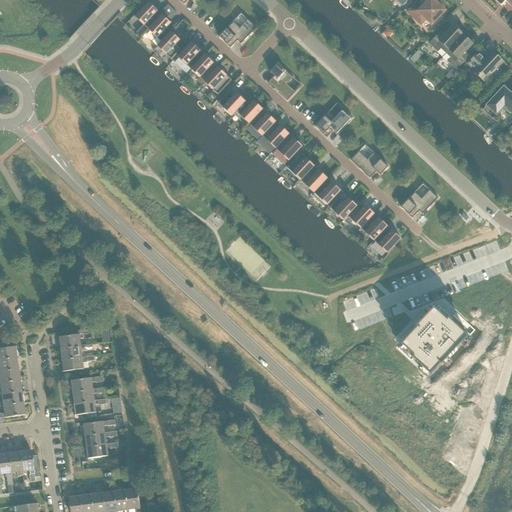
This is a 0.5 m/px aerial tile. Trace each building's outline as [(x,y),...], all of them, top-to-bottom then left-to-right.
[(447,10),(435,0),(426,0),(426,1),(425,0),(416,0),(406,12),(421,26),(425,21),(432,27),(447,10)] [(160,18),(155,14),(158,11),(149,3),(135,18),(149,30),(160,18)] [(241,44),(256,28),(241,14),(219,37),(230,48),(237,41),(241,44)] [(162,43),(171,33),(167,28),(171,23),(162,15),(160,18),(149,30),(162,42),(162,43)] [(445,53),(463,35),(453,26),(442,38),(438,34),(428,44),(437,52),(441,49),(445,53)] [(162,43),(162,42),(157,47),(171,60),(181,50),(176,45),(180,40),(171,33),(162,43)] [(463,35),(445,53),(450,58),(447,61),(456,70),(466,60),(461,56),(472,44),(463,35)] [(191,70),(205,56),(192,43),(178,58),(191,70)] [(503,62),(491,51),(485,58),(479,53),(468,64),(474,70),(473,71),(485,82),(490,76),(493,79),(496,79),(501,73),(501,71),(498,68),(503,62)] [(205,83),(218,68),(205,56),(191,70),(205,83)] [(287,101),(301,86),(278,64),(270,72),(274,76),(268,83),(287,101)] [(218,68),(205,83),(218,95),(232,80),(218,68)] [(511,92),(510,93),(504,88),(483,110),(493,119),(505,106),(507,108),(506,111),(510,114),(511,113),(511,92)] [(236,112),(245,102),(237,94),(234,96),(229,91),(218,103),(232,116),(236,112)] [(471,111),(478,104),(472,99),(465,106),(471,111)] [(249,124),(263,109),(254,101),(250,106),(245,102),(236,112),(249,124)] [(337,134),(352,118),(337,103),(315,127),(326,138),(333,131),(337,134)] [(273,124),(274,124),(276,122),(263,109),(249,124),(262,136),(273,124)] [(278,129),(274,124),(273,124),(262,136),(275,149),(289,134),(281,126),(278,129)] [(289,134),(275,149),(277,150),(273,154),(284,164),(288,161),(289,161),(302,146),(289,134)] [(380,176),(388,167),(365,145),(350,160),(370,178),(376,172),(380,176)] [(310,171),(314,166),(306,158),(303,161),(298,156),(287,168),(300,181),(310,171)] [(314,193),(327,178),(319,171),(315,175),(310,171),(300,181),(314,193)] [(327,178),(314,193),(327,206),(341,191),(327,178)] [(423,214),(438,198),(423,184),(401,207),(412,218),(419,211),(423,214)] [(347,216),(357,206),(348,198),(344,203),(339,198),(329,208),(343,221),(347,216)] [(360,229),(374,214),(366,206),(361,210),(357,206),(347,216),(360,229)] [(385,229),(387,226),(374,214),(360,229),(374,241),(385,229)] [(390,233),(385,229),(374,241),(387,253),(401,239),(392,231),(390,233)] [(442,316),(434,309),(428,316),(417,327),(418,328),(402,345),(414,357),(413,359),(431,376),(441,365),(442,366),(469,338),(451,321),(449,319),(448,321),(442,316)] [(81,346),(80,340),(92,338),(91,333),(79,335),(60,337),(61,349),(81,346)] [(83,358),(83,357),(82,351),(93,349),(92,345),(81,346),(61,349),(63,360),(83,358)] [(0,360),(16,358),(14,347),(0,348),(0,360)] [(83,358),(63,360),(64,372),(84,369),(83,362),(95,361),(94,356),(83,357),(83,358)] [(0,372),(18,370),(16,358),(0,360),(0,372)] [(0,383),(19,381),(18,370),(0,372),(0,383)] [(93,390),(92,383),(103,382),(103,377),(91,379),(91,378),(72,381),(73,393),(93,390)] [(0,395),(1,395),(21,392),(19,381),(0,383),(0,387),(0,390),(0,395)] [(94,401),(94,395),(105,393),(104,388),(93,390),(73,393),(75,404),(94,401)] [(3,406),(22,403),(21,392),(1,395),(2,402),(0,401),(0,406),(3,406)] [(94,401),(75,404),(76,416),(96,413),(95,406),(107,404),(106,400),(94,401)] [(3,406),(4,413),(0,413),(0,418),(4,418),(24,415),(22,403),(3,406)] [(105,433),(104,427),(116,425),(115,420),(103,422),(84,424),(85,436),(105,433)] [(107,445),(106,438),(117,436),(116,432),(105,433),(85,436),(87,447),(107,445)] [(107,445),(87,447),(88,459),(108,456),(107,449),(119,448),(118,443),(107,445)] [(31,450),(19,452),(22,472),(28,471),(30,482),(35,482),(33,470),(31,450)] [(19,452),(8,453),(10,473),(16,472),(17,476),(22,475),(22,472),(19,452)] [(8,453),(0,454),(0,474),(6,474),(7,485),(12,485),(10,473),(8,453)] [(128,510),(129,510),(135,509),(135,511),(140,511),(140,509),(137,489),(126,490),(128,510)] [(128,511),(129,510),(128,510),(126,490),(115,492),(117,511),(124,511),(123,511),(128,511)] [(117,511),(115,492),(103,493),(105,511),(117,511)] [(105,511),(103,493),(92,495),(94,511),(105,511)] [(94,511),(92,495),(81,496),(82,511),(94,511)] [(82,511),(81,496),(69,498),(71,511),(82,511)]
